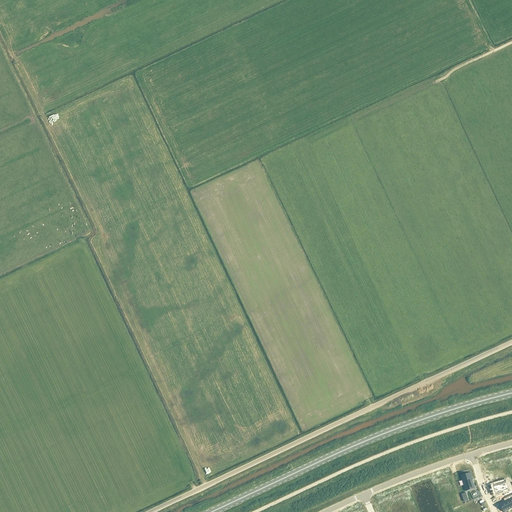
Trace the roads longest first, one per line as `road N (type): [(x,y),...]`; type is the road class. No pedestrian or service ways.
road 1 (unclassified): [(150,511),(511,341)]
road 2 (primary): [(212,511),(398,428),(511,393)]
